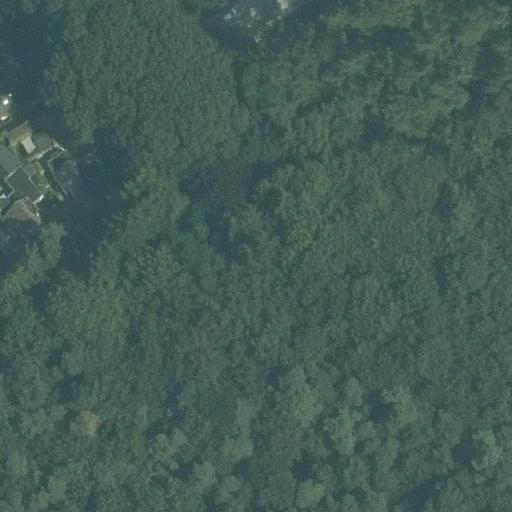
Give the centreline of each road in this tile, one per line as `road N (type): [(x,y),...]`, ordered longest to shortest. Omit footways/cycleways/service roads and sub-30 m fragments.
road 1 (track): [(212,220),(270,186),(445,149),(511,147)]
road 2 (track): [(96,400),(92,381),(212,220)]
road 3 (track): [(193,172),(83,0)]
road 4 (track): [(64,309),(87,272),(178,184)]
road 5 (track): [(178,184),(236,137),(277,77)]
